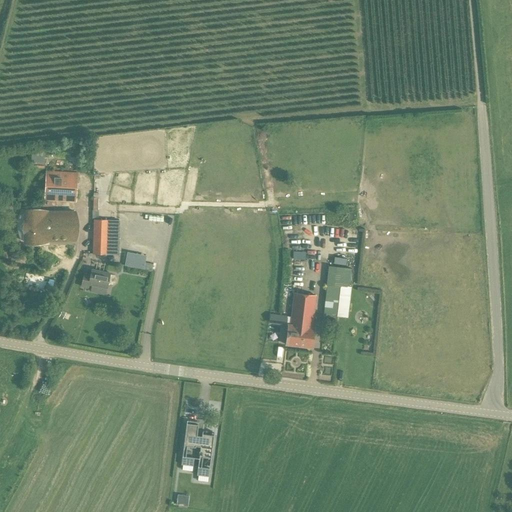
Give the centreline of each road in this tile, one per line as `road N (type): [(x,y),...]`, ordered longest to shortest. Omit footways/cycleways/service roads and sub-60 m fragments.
road 1 (tertiary): [(511,415),(0,341)]
road 2 (track): [(471,0),(500,353),(495,413)]
road 3 (track): [(260,383),(279,253),(258,135)]
road 4 (track): [(356,196),(118,206)]
